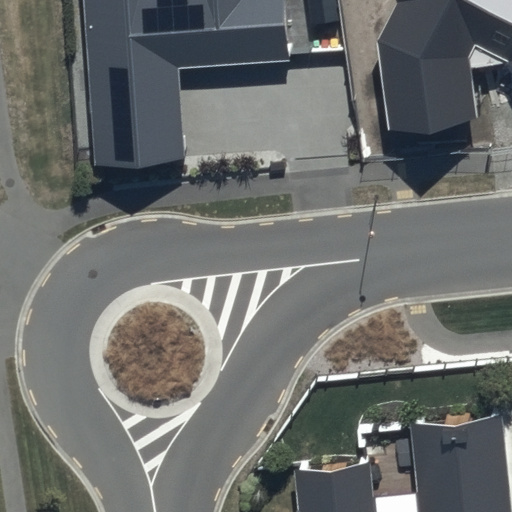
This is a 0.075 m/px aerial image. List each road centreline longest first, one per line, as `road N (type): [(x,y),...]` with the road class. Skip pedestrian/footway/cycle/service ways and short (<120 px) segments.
road 1 (residential): [(127,511),(64,399),(51,347),(55,303),(79,269),(126,249),(214,240),(311,236),(408,245)]
road 2 (residential): [(408,245),(328,286),(273,331),(204,431),(176,511)]
